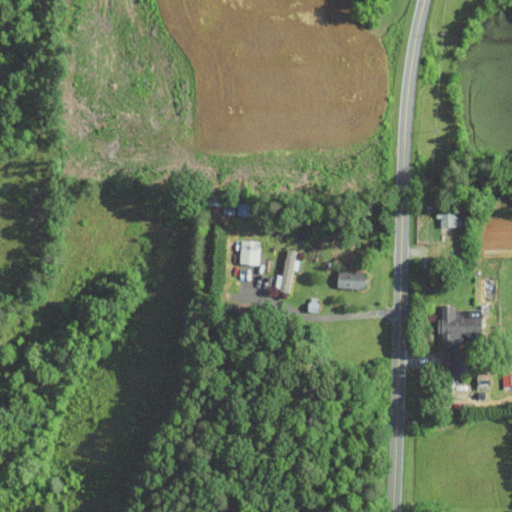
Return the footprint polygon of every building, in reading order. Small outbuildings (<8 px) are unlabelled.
[(439,226),(460,226),(460,210),(439,210),(439,226)] [(297,260),(296,259),(297,250),(288,248),(283,274),(278,273),(275,288),(291,292),(297,260)] [(338,287),(366,288),(366,271),(339,271),(338,287)] [(484,333),(484,308),(469,308),(469,316),(460,316),(460,306),(441,306),(441,344),(465,344),(465,333),(484,333)] [(470,375),(470,351),(453,351),(452,375),(470,375)] [(504,389),(511,387),(511,370),(502,372),(504,389)]
